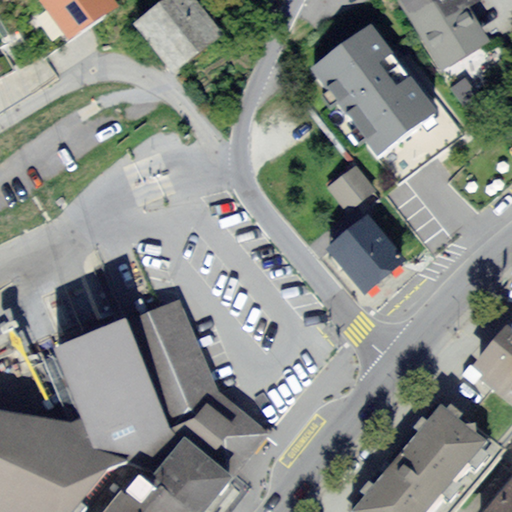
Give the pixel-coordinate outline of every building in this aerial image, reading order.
[(115,11),(107,0),(36,0),(36,1),(62,44),(115,11)] [(185,0),(167,0),(129,28),(170,82),(219,46),(185,0)] [(484,5),(481,0),(399,0),(394,3),(440,81),(486,54),(464,17),(484,5)] [(434,112),(372,29),(318,69),(379,152),(434,112)] [(373,191),(356,171),(332,189),(348,210),(373,191)] [(339,228),(318,245),(359,293),(401,258),(360,210),(339,228)] [(174,308),(126,329),(164,416),(212,395),(174,308)] [(0,511),(76,511),(164,416),(126,329),(58,358),(89,425),(0,418),(0,511)] [(511,340),(504,335),(494,332),(466,367),(511,403),(511,340)] [(262,437),(212,395),(164,416),(76,511),(212,511),(209,508),(224,491),(232,481),(227,478),(247,455),(262,437)] [(428,511),(483,445),(436,407),(350,511),(428,511)] [(511,511),(511,485),(508,483),(483,511),(511,511)]
